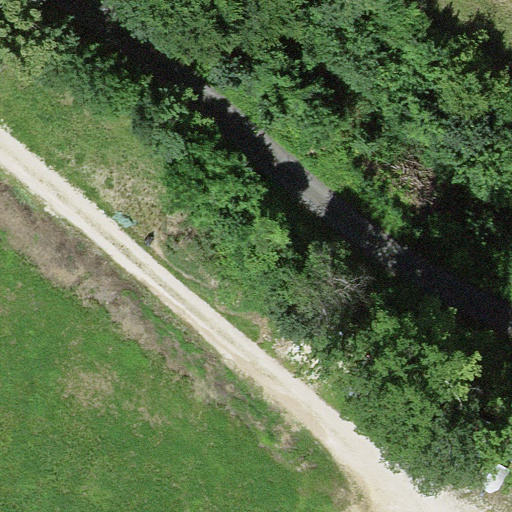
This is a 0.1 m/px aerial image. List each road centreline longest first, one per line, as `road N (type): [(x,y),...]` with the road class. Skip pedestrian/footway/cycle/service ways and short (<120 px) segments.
road 1 (track): [(0,156),(389,466),(480,511)]
road 2 (unclassified): [(511,313),(309,194),(87,0)]
